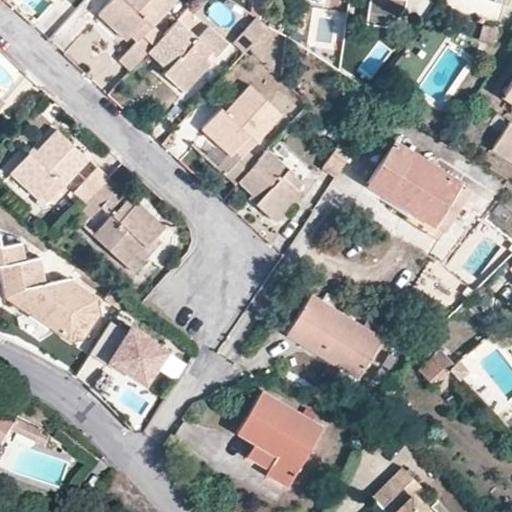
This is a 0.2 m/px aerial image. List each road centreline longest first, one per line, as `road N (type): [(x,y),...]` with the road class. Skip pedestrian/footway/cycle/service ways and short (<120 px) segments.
road 1 (residential): [(136,465),(215,330),(217,237),(208,213),(0,21)]
road 2 (residential): [(0,355),(80,405),(136,465)]
